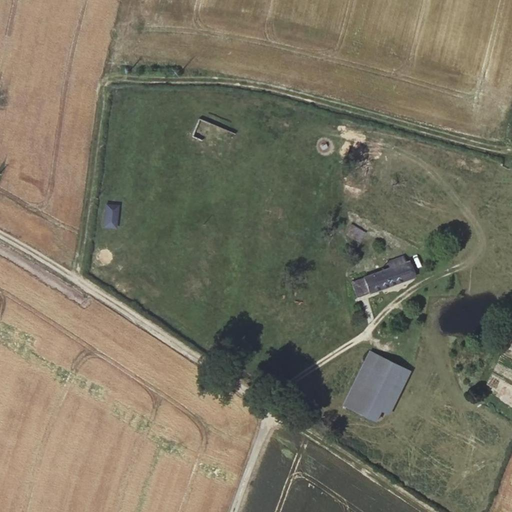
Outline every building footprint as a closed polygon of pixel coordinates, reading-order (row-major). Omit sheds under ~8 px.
[(192,115),(185,134),(224,147),(230,129),(192,115)] [(365,151),(350,147),(342,181),(357,185),(365,151)] [(276,181),(268,208),(283,212),(291,185),(276,181)] [(283,212),(268,208),(261,234),(276,237),(283,212)] [(117,209),(104,209),(103,225),(116,227),(117,209)] [(350,224),(345,234),(361,242),(367,232),(350,224)] [(224,240),(218,237),(210,254),(216,257),(224,240)] [(386,272),(366,280),(370,293),(411,280),(403,257),(399,258),(396,249),(391,250),(392,254),(390,255),(392,260),(384,263),(386,272)] [(383,411),(392,415),(412,370),(368,351),(343,407),(378,423),(383,411)] [(408,405),(391,439),(403,445),(420,411),(408,405)] [(511,426),(486,413),(479,425),(504,439),(511,426)]
